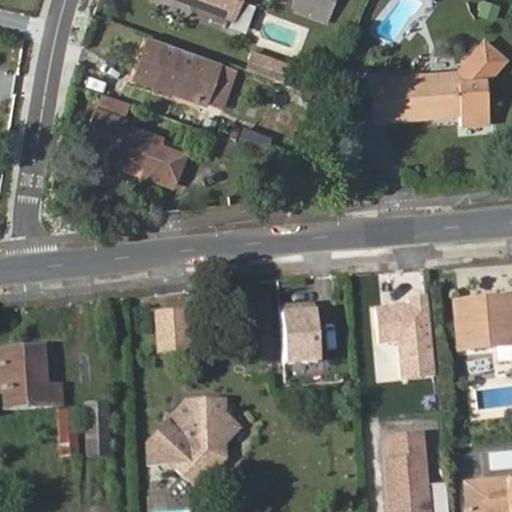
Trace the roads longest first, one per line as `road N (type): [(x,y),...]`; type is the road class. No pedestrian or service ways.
road 1 (tertiary): [(30,263),(511,218)]
road 2 (residential): [(30,263),(44,95),(66,0)]
